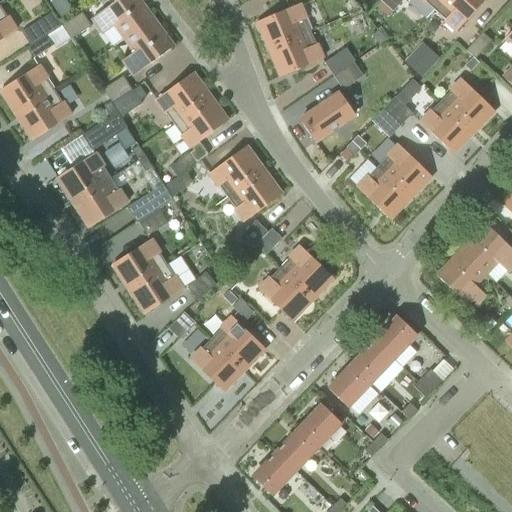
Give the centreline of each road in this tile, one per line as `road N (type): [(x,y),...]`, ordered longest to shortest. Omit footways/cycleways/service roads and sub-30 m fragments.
road 1 (residential): [(206,463),(0,156)]
road 2 (residential): [(386,277),(285,155),(216,0)]
road 3 (residential): [(206,463),(386,277)]
road 4 (tertiary): [(135,508),(0,296)]
road 5 (residential): [(446,511),(394,464),(484,370)]
road 6 (residential): [(386,277),(511,146)]
road 7 (residential): [(484,370),(386,277)]
